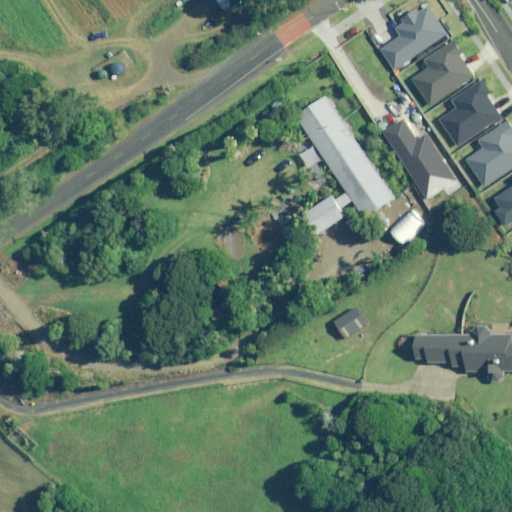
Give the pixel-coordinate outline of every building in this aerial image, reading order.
[(242,0),(219,0),(226,10),(242,0)] [(383,48),(396,67),(446,35),(428,7),(418,14),(416,10),(401,20),(403,23),(394,29),(400,37),(383,48)] [(475,76),(453,43),(426,61),(431,69),(413,80),(431,106),(475,76)] [(491,94),(482,82),(454,101),(459,108),(440,121),(459,148),(503,117),(488,96),(491,94)] [(396,199),(327,97),(298,116),(349,192),(337,200),(333,196),(307,214),(320,233),(347,215),(342,208),(354,200),(366,218),(396,199)] [(511,169),(511,129),(507,122),(480,139),(485,147),(467,159),(485,187),(511,169)] [(494,211),(503,226),(511,219),(511,184),(494,196),(501,207),(494,211)] [(368,324),(358,309),(337,324),(347,339),(368,324)] [(507,372),(511,371),(511,335),(491,335),(491,326),(473,326),(473,336),(428,335),(428,330),(419,330),(419,335),(417,335),(416,364),(454,365),(454,368),(468,368),(468,375),(488,375),(488,377),(488,378),(488,380),(489,381),(490,383),(491,384),(493,385),(494,386),(496,386),(497,386),(499,386),(501,386),(502,385),(503,384),(505,383),(506,381),(506,380),(507,378),(507,377),(507,376),(507,372)]
